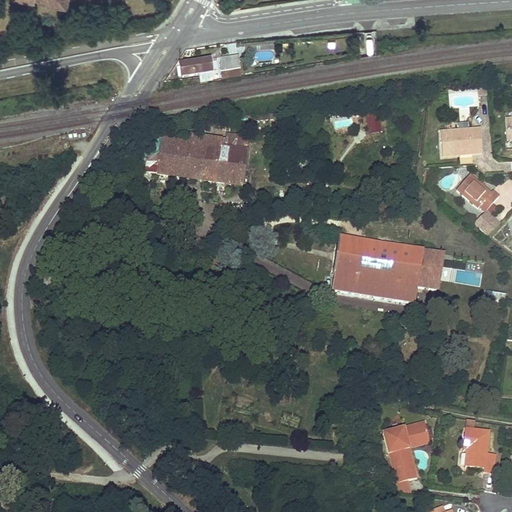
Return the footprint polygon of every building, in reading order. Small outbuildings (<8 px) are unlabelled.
[(239,69),(238,63),(237,57),(220,59),(221,71),(239,69)] [(211,74),(210,68),(209,61),(180,65),(181,78),(211,74)] [(239,69),(221,71),(222,80),(240,77),(239,69)] [(414,185),(424,104),(411,102),(401,183),(414,185)] [(369,134),(382,132),(379,112),(366,114),(369,134)] [(350,117),(332,120),(334,129),(352,126),(350,117)] [(302,120),(302,155),(315,156),(316,121),(302,120)] [(301,126),(288,126),(288,176),(301,176),(301,126)] [(458,152),(464,152),(471,151),(471,155),(482,155),(480,130),(440,132),(442,157),(458,156),(458,152)] [(203,181),(222,184),(241,187),(244,164),(228,162),(230,150),(226,149),(227,140),(188,135),(187,143),(152,137),(146,142),(142,172),(174,177),(175,167),(186,169),(181,178),(194,180),(196,170),(205,171),(203,181)] [(228,162),(244,164),(248,139),(227,135),(227,140),(226,149),(230,150),(228,162)] [(314,176),(315,156),(302,155),(302,176),(314,176)] [(186,169),(175,167),(174,177),(181,178),(186,169)] [(205,171),(196,170),(194,180),(203,181),(205,171)] [(486,212),(492,205),(499,197),(493,192),(491,194),(470,176),(456,191),(478,209),(479,208),(484,213),(485,213),(486,212)] [(479,229),(491,217),(486,212),(485,213),(484,213),(474,224),(479,229)] [(487,237),(499,225),(491,217),(479,229),(487,237)] [(421,293),(422,291),(422,289),(447,293),(449,281),(439,279),(443,254),(397,247),(398,240),(380,237),(379,244),(339,238),(333,273),(336,274),(333,291),(412,304),(414,292),(421,293)] [(485,298),(495,300),(504,301),(505,294),(486,291),(485,298)] [(412,464),(405,466),(401,451),(408,449),(407,446),(427,440),(423,423),(381,434),(387,455),(388,454),(396,484),(416,479),(412,464)] [(465,468),(475,469),(484,470),(483,474),(493,475),(495,456),(486,455),(489,433),(465,430),(463,448),(467,449),(467,454),(465,468)] [(408,449),(428,444),(427,440),(407,446),(408,449)] [(412,464),(408,449),(401,451),(405,466),(412,464)]
